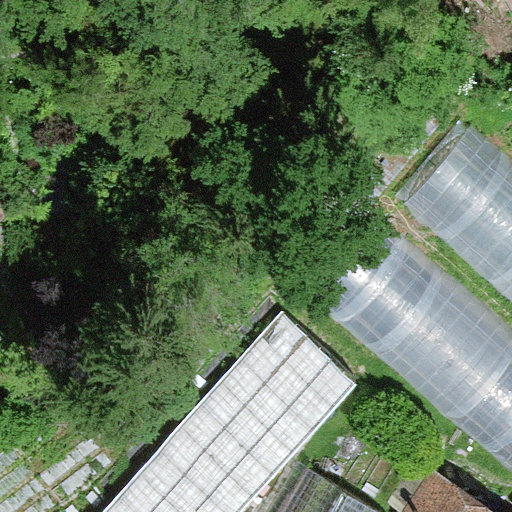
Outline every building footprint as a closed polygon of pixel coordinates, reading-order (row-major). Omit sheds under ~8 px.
[(415,98),(313,199),(350,230),(442,121),(415,98)] [(511,288),(511,154),(471,118),(404,192),(511,288)] [(316,293),(511,444),(511,322),(375,217),(316,293)] [(281,308),(94,511),(230,511),(355,376),(281,308)] [(372,407),(330,475),(385,508),(427,440),(372,407)] [(305,460),(273,511),(391,511),(385,508),(330,475),(305,460)] [(491,511),(437,476),(412,511),(491,511)]
